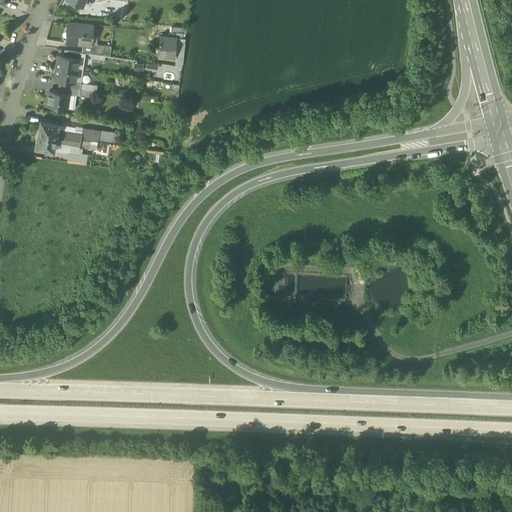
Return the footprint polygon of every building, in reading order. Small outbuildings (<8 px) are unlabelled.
[(92,25),(70,23),(68,42),(82,44),(90,44),(92,25)] [(172,32),(172,38),(182,39),(183,34),(185,34),(186,28),(171,27),(171,32),(172,32)] [(172,38),(159,36),(157,57),(174,58),(175,46),(180,47),(184,47),(185,37),(183,36),(183,39),(182,39),(172,38)] [(90,44),(82,44),(81,52),(82,53),(103,56),(104,46),(90,44)] [(81,52),(64,50),(63,56),(78,58),(77,59),(81,59),(82,53),(81,52)] [(63,56),(58,55),(56,67),(76,70),(77,59),(78,58),(63,56)] [(164,70),(170,71),(171,65),(146,62),(145,70),(163,72),(164,70)] [(76,70),(56,67),(54,79),(60,80),(74,82),(74,81),(76,70)] [(74,82),(60,80),(59,86),(80,89),(81,82),(74,81),(74,82)] [(80,89),(59,86),(58,92),(68,93),(79,95),(80,89)] [(58,92),(49,90),(47,104),(56,106),(57,107),(63,108),(64,107),(66,107),(68,93),(58,92)] [(58,123),(40,119),(37,133),(56,137),(57,130),(58,124),(58,123)] [(89,128),(82,128),(82,131),(82,132),(81,140),(87,141),(89,128)] [(100,130),(89,128),(87,141),(98,142),(100,130)] [(74,133),(63,131),(57,130),(56,137),(80,141),(81,140),(82,132),(82,131),(75,130),(74,133)] [(56,137),(37,133),(35,147),(53,151),(55,143),(56,137)] [(80,141),(56,137),(55,143),(68,145),(79,147),(80,141)] [(55,143),(53,151),(67,153),(68,145),(55,143)]
